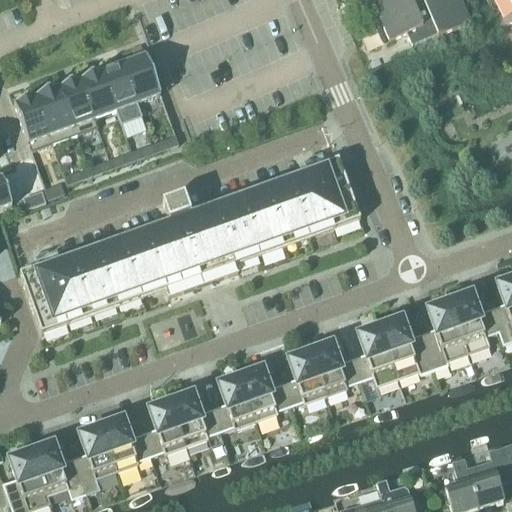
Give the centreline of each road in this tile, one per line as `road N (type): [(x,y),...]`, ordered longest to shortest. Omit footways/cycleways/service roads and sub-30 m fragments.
road 1 (residential): [(0,425),(415,278)]
road 2 (residential): [(415,278),(298,0)]
road 3 (residential): [(0,48),(113,0)]
